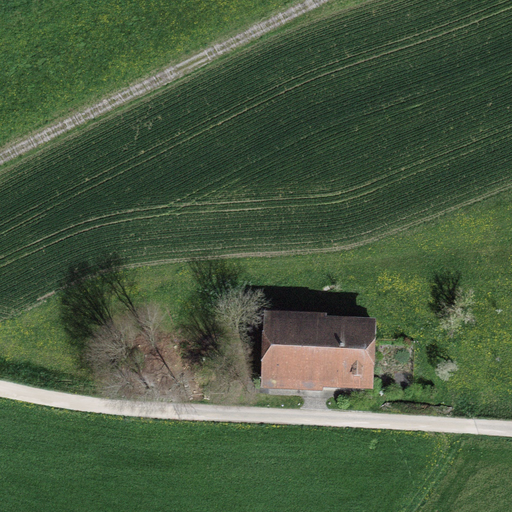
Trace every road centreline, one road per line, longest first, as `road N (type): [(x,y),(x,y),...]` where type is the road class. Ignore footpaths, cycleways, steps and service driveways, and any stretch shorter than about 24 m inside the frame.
road 1 (track): [(0,388),(172,412),(511,432)]
road 2 (track): [(0,163),(321,0)]
